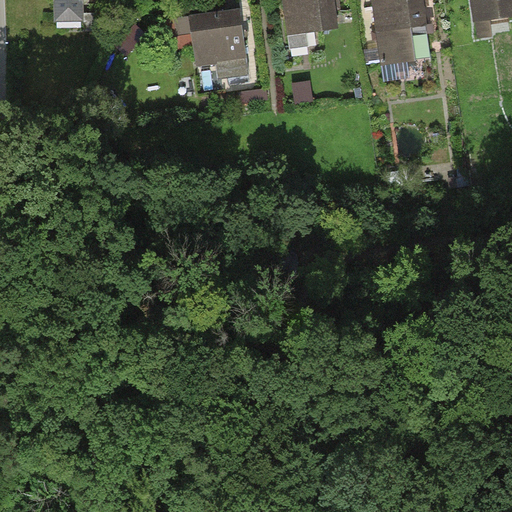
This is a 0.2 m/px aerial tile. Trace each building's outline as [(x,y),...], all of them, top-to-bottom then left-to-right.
[(106,0),(56,0),(57,30),(88,29),(87,3),(107,3),(106,0)] [(335,29),(330,0),(278,0),(285,37),(335,29)] [(428,55),(418,0),(366,0),(377,63),(428,55)] [(511,19),(511,0),(464,0),(469,26),(511,19)] [(253,75),(244,10),(221,13),(194,17),(201,65),(218,63),(221,80),(253,75)]
